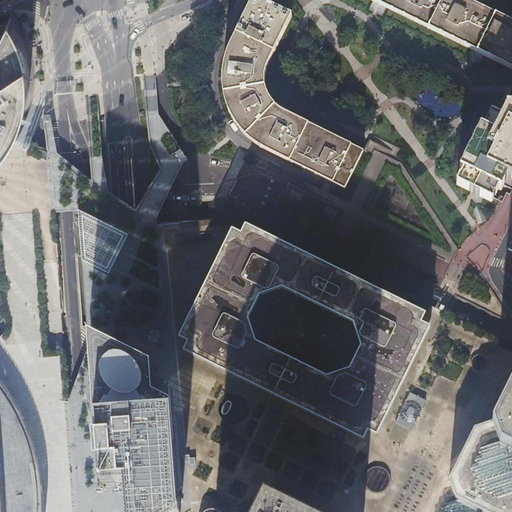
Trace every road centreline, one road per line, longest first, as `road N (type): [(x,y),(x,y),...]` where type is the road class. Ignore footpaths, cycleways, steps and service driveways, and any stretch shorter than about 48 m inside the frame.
road 1 (primary): [(165,511),(135,133),(113,91)]
road 2 (primary): [(142,511),(113,91)]
road 3 (primary): [(68,118),(95,200),(118,511)]
road 4 (primary): [(68,118),(93,511)]
road 5 (residential): [(160,15),(168,126),(209,169)]
road 6 (primary): [(76,1),(63,27),(68,118)]
